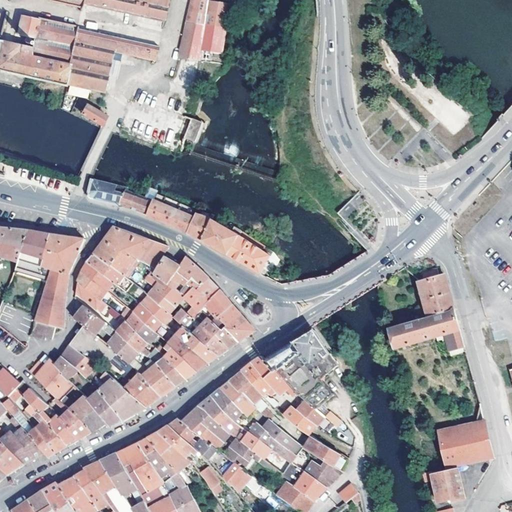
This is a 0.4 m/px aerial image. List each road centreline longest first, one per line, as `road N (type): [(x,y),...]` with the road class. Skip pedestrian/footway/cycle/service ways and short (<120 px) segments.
road 1 (secondary): [(0,501),(132,433),(288,328)]
road 2 (residential): [(481,511),(509,463),(449,256),(424,225)]
road 3 (residential): [(0,350),(18,364),(53,349),(69,331),(73,278),(99,215)]
road 4 (secondary): [(280,294),(193,248),(99,215)]
road 5 (secondary): [(382,180),(353,151),(338,115),(333,0)]
